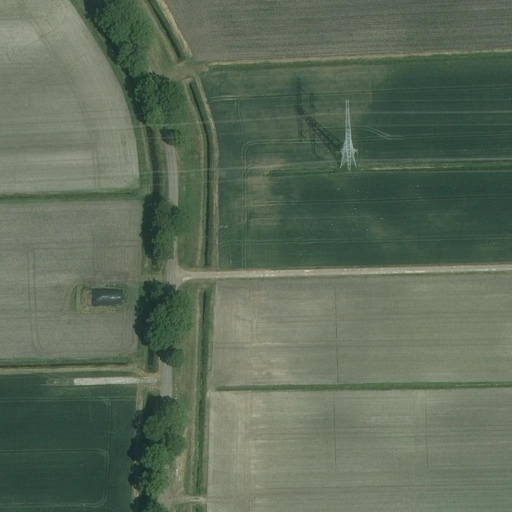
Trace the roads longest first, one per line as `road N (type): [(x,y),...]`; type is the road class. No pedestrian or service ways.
road 1 (unclassified): [(158,511),(168,142),(152,81),(106,0)]
road 2 (track): [(170,277),(511,269)]
